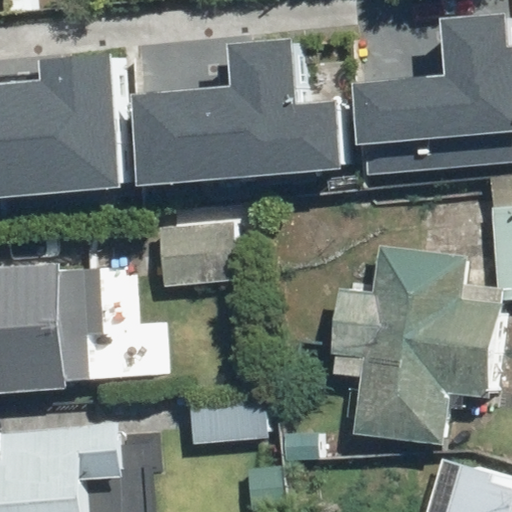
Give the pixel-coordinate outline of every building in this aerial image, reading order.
[(435,0),(321,0),(325,51),(438,43),(435,0)] [(379,72),(390,166),(511,152),(511,8),(472,13),(464,62),(379,72)] [(155,84),(165,178),(361,158),(354,91),(323,94),(316,36),(251,43),(254,73),(155,84)] [(0,191),(144,175),(129,47),(70,54),(72,71),(0,79),(0,191)] [(511,298),(511,203),(499,204),(505,299),(511,298)] [(247,279),(243,228),(167,234),(171,285),(247,279)] [(501,397),(511,301),(471,297),(475,252),(384,243),(379,287),(351,284),(343,355),(373,359),(365,434),(455,444),(461,392),(501,397)] [(142,321),(137,263),(0,273),(0,396),(81,391),(80,379),(171,372),(167,319),(142,321)] [(274,441),(270,391),(196,398),(200,447),(274,441)] [(131,475),(126,421),(10,431),(12,451),(0,452),(0,511),(95,511),(93,478),(131,475)] [(511,511),(511,476),(451,460),(437,511),(511,511)]
